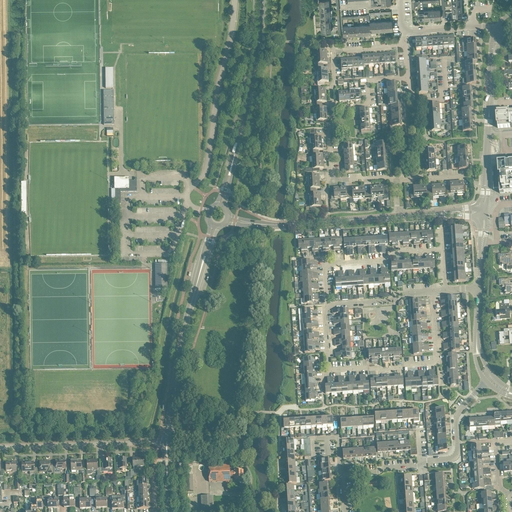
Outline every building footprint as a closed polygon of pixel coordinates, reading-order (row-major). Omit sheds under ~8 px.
[(463,41),(462,42),(462,45),(463,45),(463,47),(466,47),(476,46),(475,44),(477,43),(477,40),(475,41),(473,41),(473,37),(466,38),(466,41),(463,41)] [(321,52),(321,49),(322,49),(322,48),(315,49),(315,53),(317,52),(317,58),(327,58),(326,51),(321,52)] [(317,62),(316,62),(316,64),(316,68),(322,67),(323,67),(322,67),(322,64),(327,64),(327,58),(317,58),(317,62)] [(322,67),(316,68),(317,71),(317,73),(318,73),(318,77),(328,76),(328,70),(322,70),(322,67)] [(106,88),(114,88),(113,68),(106,68),(106,88)] [(323,85),(323,82),(329,82),(328,76),(318,77),(319,82),(317,83),(318,86),(324,86),(324,85),(323,85)] [(320,90),(320,87),(321,87),(320,87),(312,87),(312,91),(315,91),(316,97),(325,96),(325,90),(320,90)] [(103,125),(109,125),(114,125),(114,91),(103,91),(103,125)] [(316,100),(314,100),(315,102),(315,106),(321,106),(322,106),(322,105),(321,105),(321,102),(326,102),(325,96),(316,97),(316,100)] [(321,108),(321,106),(315,106),(315,111),(316,115),(327,114),(326,108),(321,108)] [(511,111),(509,112),(509,110),(497,111),(497,115),(496,115),(497,125),(498,125),(498,128),(511,127),(511,111)] [(327,114),(316,115),(314,115),(314,118),(315,119),(316,119),(316,124),(323,124),(323,123),(322,124),(322,121),(327,120),(327,114)] [(390,130),(400,130),(400,127),(401,126),(401,121),(392,121),(392,127),(390,127),(390,130)] [(316,138),(316,135),(317,135),(310,135),(310,139),(312,139),(312,145),(322,144),(321,138),(316,138)] [(382,144),(381,141),(373,141),(373,144),(374,144),(375,144),(375,150),(385,149),(385,143),(382,144)] [(312,148),(311,148),(311,150),(311,154),(317,154),(317,153),(318,153),(317,153),(317,150),(322,150),(322,144),(312,145),(312,148)] [(317,154),(311,154),(312,157),(312,159),(313,159),(313,163),(323,162),(323,156),(317,156),(317,154)] [(511,161),(497,163),(498,167),(497,167),(497,168),(495,168),(494,168),(494,169),(494,176),(493,190),(494,190),(494,189),(499,189),(500,194),(511,192),(511,161)] [(307,169),(306,169),(306,173),(307,173),(319,172),(319,171),(318,171),(318,169),(324,168),(323,162),(313,163),(312,163),(312,169),(307,169)] [(313,176),(313,174),(314,174),(314,173),(307,174),(308,177),(309,177),(310,183),(319,182),(319,176),(313,176)] [(121,192),(137,192),(137,182),(132,182),(132,185),(128,185),(128,178),(114,178),(115,189),(115,204),(121,204),(121,192)] [(314,192),(314,189),(320,188),(319,182),(310,183),(310,189),(308,189),(309,192),(315,192),(316,192),(314,192)] [(448,194),(451,194),(457,194),(456,182),(450,183),(450,188),(447,188),(448,194)] [(462,187),(462,182),(456,182),(457,194),(457,195),(463,195),(463,193),(466,193),(466,186),(465,186),(465,187),(462,187)] [(429,190),(429,191),(429,197),(433,197),(435,197),(435,195),(438,195),(437,185),(432,186),(432,191),(429,191),(429,190)] [(444,190),(444,185),(437,185),(438,195),(444,194),(444,196),(448,196),(448,194),(447,188),(447,187),(447,190),(444,190)] [(426,186),(419,187),(420,196),(424,196),(424,197),(426,197),(429,197),(429,191),(426,192),(426,186)] [(371,193),(368,193),(368,199),(371,199),(373,198),(373,197),(377,197),(376,187),(370,187),(371,193)] [(383,192),(383,187),(376,187),(377,197),(383,196),(383,198),(383,200),(387,200),(386,191),(386,192),(383,192)] [(420,196),(419,187),(413,187),(414,192),(411,193),(411,191),(410,192),(411,198),(414,198),(414,197),(420,196)] [(334,198),(340,198),(339,188),(333,189),(334,194),(331,194),(331,193),(330,193),(331,200),(334,200),(335,200),(334,198)] [(346,201),(346,199),(349,199),(349,193),(346,193),(346,188),(339,188),(340,198),(340,202),(346,201)] [(359,198),(358,188),(352,189),(352,194),(349,194),(349,192),(349,193),(349,199),(350,204),(353,204),(353,198),(359,198)] [(364,188),(358,188),(359,198),(362,198),(363,199),(365,199),(368,199),(368,193),(368,192),(367,192),(367,193),(365,193),(364,188)] [(315,195),(315,192),(309,192),(309,196),(310,195),(311,201),(321,201),(320,194),(315,195)] [(316,210),(315,207),(321,207),(321,201),(311,201),(311,207),(310,207),(310,211),(317,210),(316,210)] [(511,260),(511,261),(511,254),(498,255),(498,260),(499,260),(500,265),(506,265),(506,270),(511,269),(511,260)] [(155,289),(162,289),(167,289),(167,264),(155,265),(155,289)] [(511,281),(509,282),(508,279),(499,280),(499,285),(502,285),(502,287),(505,287),(505,294),(511,293),(511,294),(511,281)] [(448,300),(440,301),(441,304),(456,303),(456,297),(452,297),(452,295),(448,295),(448,298),(448,300)] [(511,306),(509,306),(509,304),(503,305),(503,303),(499,303),(500,305),(499,305),(499,311),(496,311),(497,320),(510,319),(509,310),(511,310),(511,306)] [(511,344),(511,329),(503,330),(504,333),(498,333),(498,334),(499,334),(499,341),(498,341),(498,345),(511,344)] [(466,425),(467,432),(476,431),(476,428),(475,419),(469,420),(469,424),(466,425)] [(502,459),(502,455),(509,455),(509,451),(498,452),(499,460),(502,459)] [(133,466),(139,466),(144,466),(144,458),(133,459),(133,466)] [(117,472),(122,472),(122,469),(127,469),(126,459),(119,459),(119,463),(116,463),(117,472)] [(97,468),(97,460),(94,460),(94,461),(87,461),(87,470),(86,470),(86,474),(87,475),(91,475),(92,474),(92,470),(94,470),(94,471),(97,471),(97,476),(100,476),(100,468),(97,468)] [(112,469),(112,465),(112,460),(105,460),(105,464),(102,464),(102,468),(100,468),(100,476),(100,472),(108,472),(108,473),(113,473),(112,469)] [(66,469),(66,461),(62,461),(62,462),(60,462),(60,461),(56,461),(56,470),(66,469)] [(71,473),(76,473),(76,471),(81,471),(81,461),(71,461),(71,473)] [(34,468),(33,462),(22,463),(22,472),(33,471),(34,475),(37,475),(37,468),(34,468)] [(40,472),(46,471),(47,473),(53,473),(53,465),(50,465),(50,462),(40,462),(40,466),(39,466),(39,468),(40,469),(40,472)] [(16,472),(16,468),(16,463),(6,463),(6,471),(12,471),(12,472),(16,472)] [(214,482),(225,481),(230,481),(229,478),(229,473),(230,473),(229,466),(208,467),(209,482),(214,482)] [(234,480),(243,480),(243,471),(234,471),(234,473),(230,473),(229,473),(229,478),(234,478),(234,480)] [(42,506),(45,506),(45,496),(42,496),(42,497),(39,497),(39,499),(36,500),(36,501),(36,503),(37,509),(43,509),(42,506)] [(50,499),(50,496),(45,496),(45,506),(48,506),(48,508),(54,508),(53,499),(50,499)] [(201,511),(213,511),(213,496),(201,497),(201,511)]
